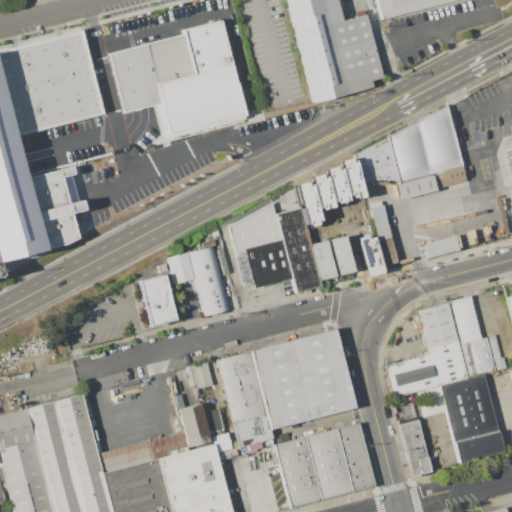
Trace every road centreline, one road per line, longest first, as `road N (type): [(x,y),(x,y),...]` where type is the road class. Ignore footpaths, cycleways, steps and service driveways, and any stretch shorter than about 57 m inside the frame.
road 1 (primary): [(0,309),(255,175)]
road 2 (residential): [(188,342),(344,302)]
road 3 (residential): [(511,473),(372,511)]
road 4 (primary): [(255,175),(383,109)]
